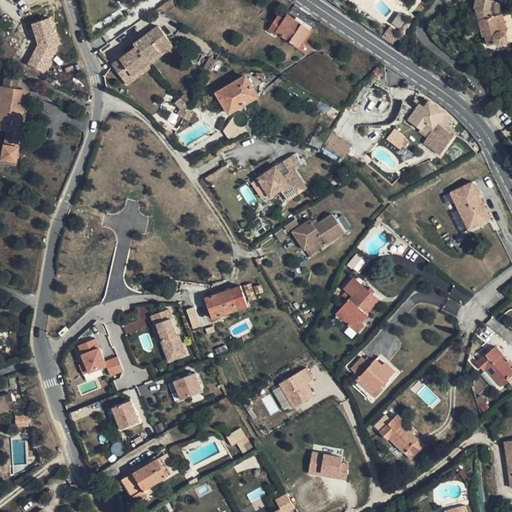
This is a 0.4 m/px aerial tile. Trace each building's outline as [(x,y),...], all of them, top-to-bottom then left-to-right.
[(493,0),(492,0),(475,0),(474,8),(476,8),(476,10),(479,20),(483,36),(485,35),(488,45),(490,45),(491,47),(495,45),(496,44),(498,45),(500,46),(503,45),(505,45),(507,44),(508,42),(508,40),(509,37),(508,36),(507,33),(505,32),(503,31),(502,31),(497,15),(494,16),(491,8),(493,0)] [(315,24),(292,9),(286,19),(279,15),(269,30),(276,35),(277,32),(300,47),(315,24)] [(507,33),(501,14),(497,15),(502,31),(503,31),(505,32),(507,33)] [(51,16),(31,22),(37,43),(27,62),(43,71),(59,42),(51,16)] [(174,47),(159,26),(134,44),(137,47),(113,64),(126,82),(150,64),(174,47)] [(217,60),(210,56),(204,68),(211,71),(217,60)] [(153,68),(150,64),(126,82),(129,86),(153,68)] [(383,72),(379,67),(374,71),(379,76),(383,72)] [(379,76),(374,71),(368,77),(373,82),(379,76)] [(264,73),(257,73),(257,78),(262,78),(264,82),(267,79),(264,73)] [(258,96),(247,76),(218,93),(230,113),(258,96)] [(26,91),(2,87),(0,99),(0,127),(7,129),(5,144),(4,144),(1,158),(16,161),(18,147),(17,147),(20,130),(19,130),(26,91)] [(185,94),(181,97),(186,104),(191,100),(185,94)] [(186,104),(181,97),(175,103),(180,109),(177,114),(184,118),(190,108),(186,104)] [(446,112),(425,97),(409,120),(422,128),(421,129),(419,132),(427,138),(446,112)] [(234,117),(234,116),(224,130),(230,141),(250,135),(245,126),(243,127),(240,127),(238,126),(236,124),(235,123),(234,120),(234,118),(234,117)] [(250,135),(250,136),(261,134),(252,118),(249,120),(248,123),(247,124),(245,126),(250,135)] [(175,135),(166,128),(163,131),(172,140),(175,135)] [(386,139),(401,151),(409,140),(394,128),(386,139)] [(324,147),(343,159),(351,145),(332,134),(324,147)] [(324,141),(314,136),(309,145),(319,149),(324,141)] [(302,165),(294,154),(283,161),(290,172),(284,176),(277,166),(259,178),(269,195),(271,197),(281,190),(288,201),(308,187),(296,169),(302,165)] [(269,195),(259,178),(252,183),(263,199),(269,195)] [(473,183),(451,195),(470,231),(492,219),(473,183)] [(345,232),(333,214),(316,225),(312,219),(293,231),(305,249),(307,248),(323,238),(327,244),(345,232)] [(307,248),(311,255),(327,244),(323,238),(307,248)] [(355,255),(348,265),(355,269),(361,259),(355,255)] [(224,281),(221,268),(211,270),(213,283),(224,281)] [(379,299),(355,278),(345,289),(347,291),(340,299),(346,304),(337,314),(358,333),(365,325),(362,322),(369,315),(367,313),(379,299)] [(248,307),(241,285),(206,297),(213,319),(248,307)] [(193,329),(201,326),(195,307),(186,309),(193,329)] [(151,315),(167,363),(185,357),(170,309),(151,315)] [(96,338),(76,345),(87,374),(106,368),(109,376),(123,372),(118,356),(104,361),(96,338)] [(503,354),(496,346),(478,362),(485,370),(487,369),(500,385),(511,375),(511,369),(501,356),(503,354)] [(347,364),(354,371),(360,377),(357,380),(376,397),(384,389),(381,386),(395,371),(386,362),(383,365),(376,359),(373,363),(368,357),(360,351),(347,364)] [(308,368),(278,385),(293,410),(315,398),(314,381),(308,368)] [(203,391),(196,372),(174,380),(181,399),(203,391)] [(169,385),(175,401),(179,400),(173,383),(169,385)] [(0,412),(16,408),(12,394),(0,397),(0,412)] [(119,431),(140,423),(131,400),(110,408),(119,431)] [(17,426),(21,426),(31,427),(29,420),(30,415),(17,414),(17,426)] [(406,421),(398,414),(381,432),(389,440),(390,439),(412,459),(425,446),(412,433),(408,429),(403,424),(406,421)] [(33,438),(31,427),(21,426),(20,439),(33,438)] [(233,446),(239,443),(238,442),(243,440),(237,430),(227,436),(233,446)] [(247,437),(243,440),(238,442),(239,443),(244,452),(253,447),(247,437)] [(314,452),(311,473),(347,480),(350,465),(342,464),(343,457),(314,452)] [(172,474),(161,456),(122,479),(136,502),(147,495),(144,490),(154,484),(172,474)] [(101,471),(97,464),(92,467),(96,474),(101,471)] [(157,489),(154,484),(144,490),(147,495),(157,489)] [(294,511),(295,511),(287,497),(276,503),(281,511),(294,511)]
